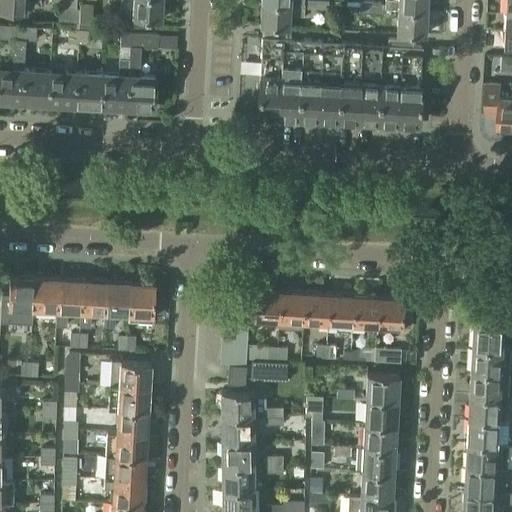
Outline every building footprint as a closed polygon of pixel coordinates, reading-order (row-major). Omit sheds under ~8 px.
[(0,0),(0,8),(27,10),(27,0),(0,0)] [(120,0),(120,15),(162,17),(163,0),(120,0)] [(304,2),(266,0),(261,0),(260,23),(290,25),(291,13),(304,13),(304,6),(304,2)] [(360,0),(360,9),(373,10),(373,0),(366,0),(360,0)] [(386,6),(398,7),(428,8),(428,0),(385,0),(386,1),(373,0),(373,10),(385,11),(386,6)] [(59,5),(59,19),(78,20),(79,6),(59,5)] [(428,8),(398,7),(396,30),(426,33),(428,8)] [(0,97),(22,99),(24,68),(24,66),(26,38),(27,25),(0,22),(0,36),(15,37),(13,66),(0,65),(0,97)] [(37,25),(27,25),(26,38),(36,39),(37,25)] [(68,41),(78,41),(79,27),(69,27),(68,41)] [(79,27),(78,41),(89,42),(89,28),(79,27)] [(120,44),(131,44),(132,30),(121,30),(120,44)] [(131,56),(128,105),(154,106),(156,74),(140,73),(141,45),(158,46),(159,32),(132,30),(131,44),(131,56)] [(417,121),(419,121),(419,119),(421,89),(421,82),(420,82),(422,47),(423,47),(423,44),(262,36),(260,73),(258,112),(259,112),(260,111),(388,119),(417,121)] [(511,54),(503,54),(502,69),(511,69),(511,54)] [(101,103),(128,105),(131,56),(120,56),(120,72),(103,71),(101,103)] [(22,99),(49,101),(50,68),(24,66),(24,68),(22,99)] [(49,101),(75,102),(77,69),(50,68),(49,101)] [(75,102),(101,103),(103,71),(77,69),(75,102)] [(485,111),(485,113),(499,114),(498,126),(511,126),(511,96),(500,96),(501,82),(486,81),(486,86),(486,88),(485,111)] [(0,312),(0,319),(0,320),(32,322),(33,306),(32,306),(34,274),(13,273),(10,272),(9,293),(2,292),(1,300),(1,304),(0,312)] [(58,275),(34,274),(32,306),(33,306),(56,307),(58,275)] [(82,277),(58,275),(56,307),(56,324),(66,324),(67,308),(80,308),(82,277)] [(85,277),(82,277),(80,308),(80,324),(91,325),(92,309),(105,310),(106,279),(106,278),(85,277)] [(130,279),(106,278),(106,279),(105,310),(104,325),(115,325),(116,310),(129,311),(130,280),(130,279)] [(133,279),(130,279),(130,280),(129,311),(128,319),(153,320),(155,281),(152,281),(133,279)] [(490,285),(490,297),(505,298),(505,285),(490,285)] [(254,316),(278,317),(280,287),(256,286),(256,290),(244,289),(243,305),(255,306),(254,316)] [(280,287),(278,317),(278,326),(302,327),(303,319),(304,289),(280,287)] [(329,290),(304,289),(303,319),(317,320),(317,323),(327,324),(329,290)] [(354,292),(329,290),(327,324),(337,324),(337,321),(352,322),(354,292)] [(378,293),(354,292),(352,322),(376,323),(378,293)] [(155,293),(154,312),(162,312),(163,294),(155,293)] [(403,295),(378,293),(376,323),(412,325),(413,300),(403,300),(403,295)] [(474,320),(473,345),(501,346),(502,322),(504,300),(480,298),(478,320),(474,320)] [(223,318),(223,328),(247,329),(248,318),(223,316),(222,317),(223,318)] [(223,328),(222,339),(247,340),(247,329),(223,328)] [(70,344),(78,345),(79,331),(71,331),(70,344)] [(79,331),(78,345),(87,345),(88,332),(79,331)] [(118,347),(126,347),(127,334),(119,333),(118,347)] [(127,334),(126,347),(135,348),(136,334),(127,334)] [(222,339),(222,350),(246,351),(246,343),(247,340),(222,339)] [(316,355),(325,356),(326,342),(317,341),(316,355)] [(326,342),(325,356),(335,356),(336,342),(326,342)] [(246,343),(246,351),(246,357),(276,358),(277,344),(246,343)] [(287,345),(277,344),(276,358),(286,359),(287,345)] [(365,358),(375,359),(376,345),(366,344),(365,358)] [(376,345),(375,359),(400,360),(401,347),(376,345)] [(473,345),(471,369),(509,371),(510,347),(501,346),(473,345)] [(246,351),(222,350),(221,360),(220,360),(220,361),(245,362),(246,357),(246,351)] [(65,356),(65,381),(79,381),(80,352),(69,351),(65,356)] [(251,357),(250,374),(262,374),(263,358),(251,357)] [(20,373),(29,374),(30,360),(21,359),(20,373)] [(111,359),(110,382),(149,384),(151,361),(111,359)] [(30,360),(29,374),(38,374),(38,360),(30,360)] [(229,380),(245,381),(246,363),(245,363),(229,363),(229,380)] [(471,369),(470,393),(507,395),(509,371),(471,369)] [(367,373),(366,396),(398,398),(400,373),(366,371),(366,373),(367,373)] [(79,381),(65,381),(65,389),(78,389),(79,381)] [(108,406),(118,407),(118,406),(148,408),(149,384),(110,382),(108,406)] [(0,383),(0,408),(3,409),(14,409),(13,397),(3,397),(3,384),(0,383)] [(337,386),(337,395),(354,396),(354,387),(337,386)] [(229,388),(222,388),(222,414),(253,414),(266,413),(266,404),(266,388),(254,388),(229,388)] [(470,393),(469,417),(506,419),(507,395),(470,393)] [(366,396),(364,421),(397,422),(398,398),(366,396)] [(42,399),(42,408),(56,408),(56,400),(42,399)] [(266,404),(266,413),(282,413),(282,404),(266,404)] [(309,405),(309,410),(311,412),(312,413),(312,417),(323,418),(323,406),(309,405)] [(118,407),(117,429),(117,430),(147,431),(148,408),(118,406),(118,407)] [(56,408),(42,408),(42,416),(56,417),(56,408)] [(282,413),(266,413),(266,422),(283,421),(282,413)] [(222,414),(222,438),(253,438),(253,414),(222,414)] [(506,419),(469,417),(467,441),(507,443),(509,419),(506,419)] [(312,418),(312,434),(322,434),(323,418),(312,418)] [(64,419),(64,427),(78,427),(78,419),(64,419)] [(364,421),(363,445),(395,446),(397,422),(364,421)] [(78,427),(64,427),(64,436),(78,436),(78,427)] [(107,429),(106,452),(145,455),(147,431),(117,430),(117,429),(107,429)] [(222,438),(222,463),(254,462),(253,438),(222,438)] [(507,443),(467,441),(466,465),(506,467),(507,443)] [(351,444),(334,443),(333,451),(350,453),(351,444)] [(363,445),(362,469),(394,471),(395,446),(363,445)] [(42,446),(41,454),(55,454),(55,446),(42,446)] [(311,450),(311,466),(323,466),(323,450),(311,450)] [(106,452),(104,476),(144,478),(145,455),(106,452)] [(266,453),(266,462),(283,462),(282,453),(266,453)] [(55,454),(41,454),(41,463),(55,463),(55,454)] [(63,454),(62,474),(76,474),(77,454),(63,454)] [(222,463),(222,487),(254,487),(254,462),(222,463)] [(283,462),(266,462),(266,471),(283,470),(283,462)] [(303,465),(294,465),(294,477),(303,477),(303,465)] [(506,467),(466,465),(464,489),(505,491),(505,490),(506,467)] [(362,469),(360,493),(393,495),(394,471),(362,469)] [(76,474),(62,474),(62,482),(76,482),(76,474)] [(113,487),(113,499),(143,501),(144,478),(104,476),(104,487),(113,487)] [(312,477),(311,490),(323,490),(323,478),(312,477)] [(0,478),(0,502),(3,502),(13,502),(13,479),(3,479),(0,478)] [(222,487),(222,511),(254,511),(254,487),(222,487)] [(505,491),(464,489),(463,511),(501,511),(502,501),(511,501),(511,490),(505,490),(505,491)] [(310,491),(310,506),(323,506),(324,492),(310,491)] [(40,492),(40,501),(54,501),(54,493),(40,492)] [(347,511),(391,511),(393,495),(360,493),(348,493),(347,511)] [(109,511),(96,511),(95,511),(142,511),(143,501),(113,499),(111,511),(109,511)] [(292,500),(284,500),(284,511),(292,511),(292,500)] [(54,501),(40,501),(40,509),(53,510),(54,501)] [(266,502),(266,511),(283,511),(283,502),(266,502)]
